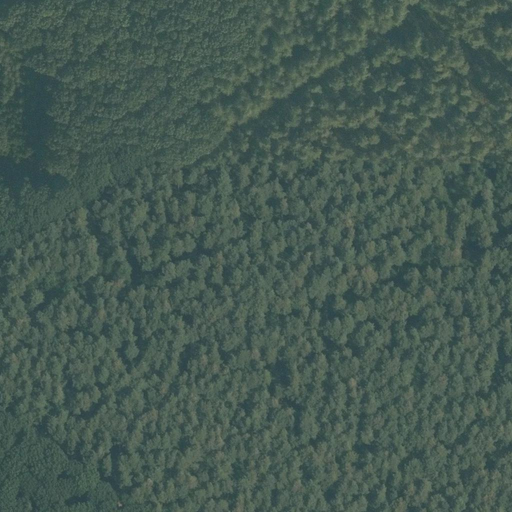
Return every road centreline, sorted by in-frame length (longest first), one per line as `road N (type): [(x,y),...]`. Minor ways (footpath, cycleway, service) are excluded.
road 1 (track): [(0,261),(415,0)]
road 2 (track): [(121,511),(0,426)]
